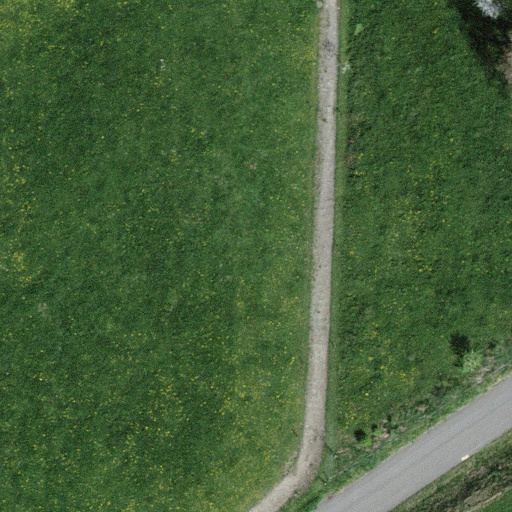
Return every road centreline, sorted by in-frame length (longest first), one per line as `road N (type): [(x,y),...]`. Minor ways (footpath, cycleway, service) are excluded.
road 1 (track): [(260,511),(303,462),(316,395),(328,0)]
road 2 (unclassified): [(511,400),(347,511)]
